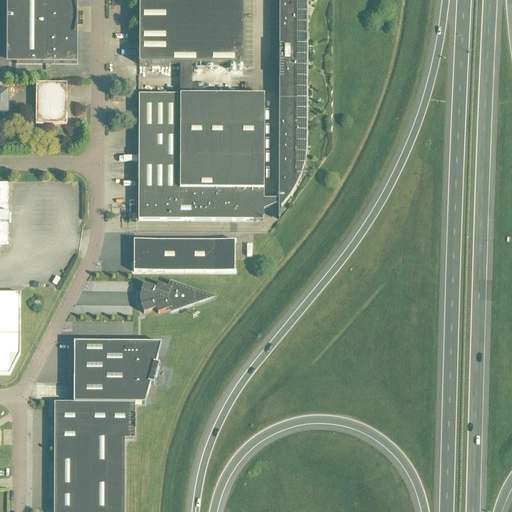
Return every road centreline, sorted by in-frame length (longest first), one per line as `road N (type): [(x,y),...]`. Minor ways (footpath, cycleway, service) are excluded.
road 1 (motorway): [(444,0),(425,94),(399,163),(353,242),(224,408),(199,470),(193,511)]
road 2 (motorway): [(464,0),(446,511)]
road 3 (motorway): [(473,511),(490,0)]
road 4 (unknown): [(256,72),(266,220),(97,231)]
road 5 (motorway): [(215,511),(245,451),(273,431),(314,422),(377,439),(410,477),(422,511)]
road 6 (unclassified): [(18,397),(94,247),(97,164)]
road 7 (unclassified): [(97,164),(98,0)]
